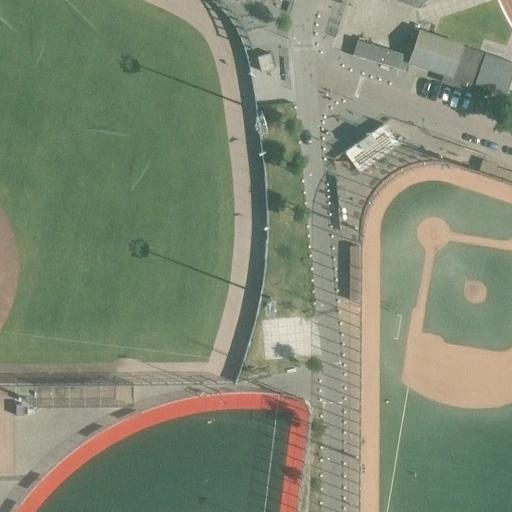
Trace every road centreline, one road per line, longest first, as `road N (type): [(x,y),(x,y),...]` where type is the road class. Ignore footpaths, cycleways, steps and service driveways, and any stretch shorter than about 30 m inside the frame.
road 1 (unclassified): [(332,511),(330,380),(305,70)]
road 2 (unclassified): [(511,139),(305,70)]
